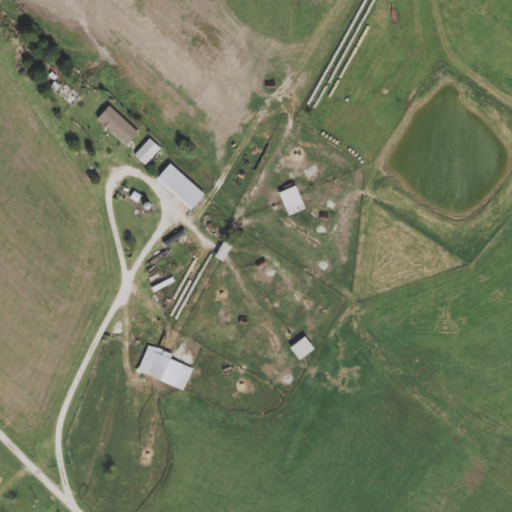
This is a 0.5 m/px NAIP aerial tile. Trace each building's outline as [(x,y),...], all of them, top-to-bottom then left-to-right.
[(125,146),(138,133),(109,105),(97,118),(125,146)] [(144,165),(160,149),(149,139),(134,154),(144,165)] [(204,195),(170,164),(156,179),(190,210),(204,195)] [(278,193),(286,211),(303,204),(295,186),(278,193)] [(300,361),(314,349),(304,337),(290,349),(300,361)] [(193,366),(146,347),(137,372),(183,390),(193,366)]
